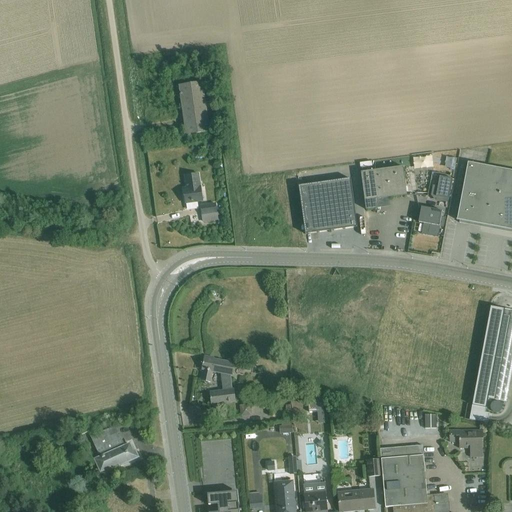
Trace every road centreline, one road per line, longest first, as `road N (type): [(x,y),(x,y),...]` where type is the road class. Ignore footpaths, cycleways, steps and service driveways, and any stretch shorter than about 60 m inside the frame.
road 1 (residential): [(511,283),(391,263),(217,257),(168,280)]
road 2 (unclassified): [(168,280),(140,241),(105,0)]
road 3 (residential): [(168,280),(157,319),(184,511)]
